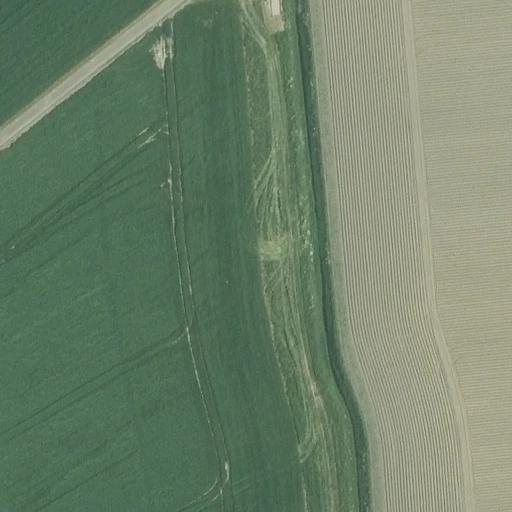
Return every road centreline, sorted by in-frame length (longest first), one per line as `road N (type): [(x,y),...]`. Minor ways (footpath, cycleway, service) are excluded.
road 1 (track): [(330,511),(325,439),(299,345),(269,0)]
road 2 (unclassified): [(173,0),(0,138)]
